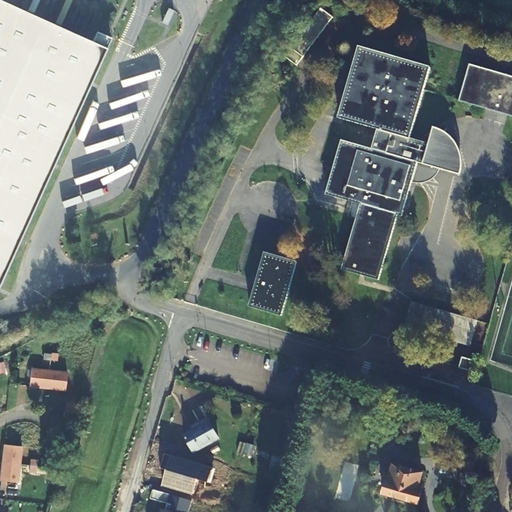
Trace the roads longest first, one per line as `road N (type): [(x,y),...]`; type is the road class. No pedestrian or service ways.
road 1 (residential): [(494,511),(507,446),(484,406),(181,313)]
road 2 (unclassified): [(136,294),(130,274),(261,0)]
road 3 (unknown): [(152,0),(184,10),(191,24),(146,142),(112,197),(53,211)]
road 4 (residential): [(181,313),(124,511)]
